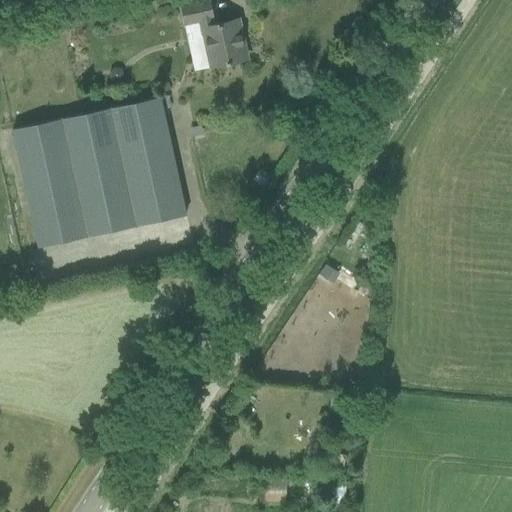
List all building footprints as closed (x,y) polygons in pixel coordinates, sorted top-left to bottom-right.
[(208,0),(201,0),(189,3),(188,1),(179,2),(185,27),(197,24),(200,37),(202,37),(204,48),(207,47),(211,66),(246,59),(238,19),(214,24),(208,0)] [(33,24),(17,28),(20,41),(36,38),(33,24)] [(168,96),(160,98),(164,114),(167,114),(166,108),(171,107),(168,96)] [(160,98),(140,102),(140,100),(12,129),(38,248),(86,236),(185,215),(164,114),(160,98)] [(260,170),(253,180),(263,187),(270,176),(260,170)] [(281,498),(280,479),(264,479),(265,499),(281,498)]
